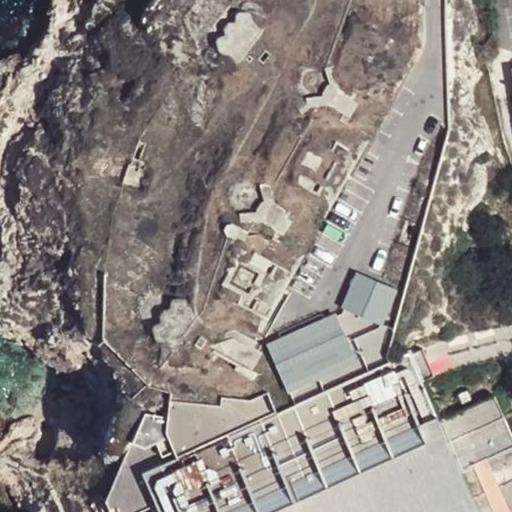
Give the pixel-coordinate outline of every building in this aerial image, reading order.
[(220,51),(239,64),(250,51),(265,26),(249,15),(239,15),(237,23),(227,24),(227,38),(220,39),(220,51)] [(334,67),(326,69),(331,84),(328,86),(324,95),(307,99),(308,107),(330,105),(350,117),(359,103),(354,99),(356,95),(342,84),(334,67)] [(145,146),(138,140),(123,184),(139,187),(146,163),(138,159),(145,146)] [(311,187),(311,192),(334,204),(359,157),(337,142),(333,146),(311,187)] [(276,182),(261,186),(266,202),(263,202),(258,211),(242,214),(242,227),(233,223),(226,229),(229,236),(245,240),(246,247),(225,281),(242,295),(238,303),(267,318),(293,272),(267,252),(293,222),(289,218),(291,213),(286,209),(276,182)] [(407,288),(368,270),(354,304),(393,320),(407,288)] [(160,338),(175,348),(202,313),(186,301),(177,304),(175,314),(168,316),(167,325),(159,329),(160,338)] [(278,340),(295,380),(302,381),(363,355),(345,312),(278,340)] [(423,352),(408,355),(421,383),(435,376),(423,352)] [(481,511),(439,420),(421,383),(408,355),(391,359),(390,364),(275,414),(274,411),(179,452),(180,455),(145,470),(163,511),(481,511)] [(274,411),(264,390),(247,399),(167,392),(166,418),(179,452),(274,411)] [(511,511),(511,438),(492,394),(439,420),(481,511),(511,511)] [(179,452),(166,418),(144,416),(108,504),(111,511),(163,511),(145,470),(180,455),(179,452)]
